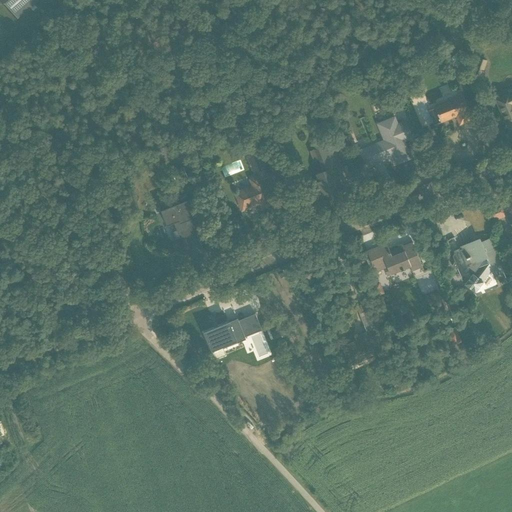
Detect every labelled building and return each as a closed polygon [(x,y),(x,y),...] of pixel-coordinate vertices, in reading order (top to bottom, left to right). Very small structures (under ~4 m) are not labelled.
[(3,0),(20,20),(44,0),(3,0)] [(511,89),(489,99),(501,126),(511,120),(511,89)] [(461,94),(422,111),(430,128),(472,115),(461,94)] [(379,142),(354,154),(364,171),(405,154),(403,145),(409,141),(400,124),(393,125),(390,118),(372,124),(379,142)] [(305,175),(312,199),(339,191),(333,174),(341,169),(329,145),(305,153),(314,171),(305,175)] [(246,187),(226,194),(241,214),(264,209),(256,186),(260,179),(256,174),(244,180),(246,187)] [(167,221),(159,221),(171,243),(193,236),(193,219),(184,215),(181,203),(163,210),(167,221)] [(511,207),(502,212),(511,233),(511,232),(511,207)] [(487,238),(451,252),(468,289),(504,274),(487,238)] [(376,281),(392,286),(420,277),(407,246),(389,252),(382,243),(359,251),(376,281)] [(235,320),(198,332),(206,352),(245,339),(235,320)] [(339,341),(349,369),(385,353),(374,322),(339,341)] [(8,448),(1,450),(3,459),(11,457),(8,448)]
